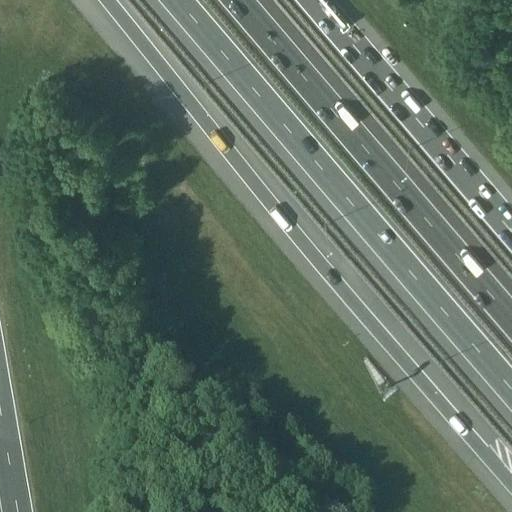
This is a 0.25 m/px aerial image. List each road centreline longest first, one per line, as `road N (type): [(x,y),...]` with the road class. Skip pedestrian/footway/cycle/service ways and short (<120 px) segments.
road 1 (motorway): [(105,0),(511,485)]
road 2 (motorway): [(178,0),(511,388)]
road 3 (motorway): [(511,321),(235,0)]
road 4 (motorway): [(511,231),(313,0)]
road 5 (motorway): [(0,380),(23,511)]
